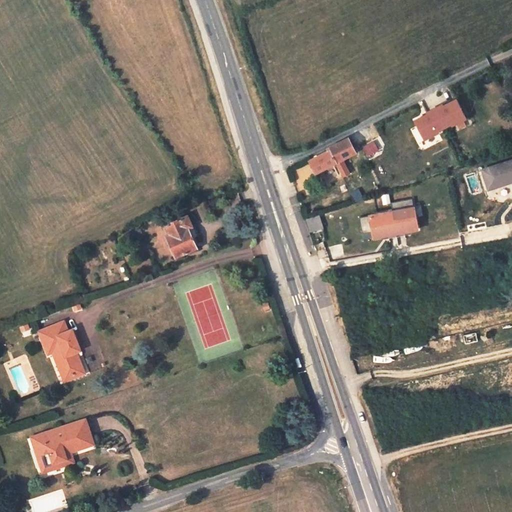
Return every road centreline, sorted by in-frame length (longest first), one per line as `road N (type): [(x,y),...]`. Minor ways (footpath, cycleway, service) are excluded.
road 1 (primary): [(352,441),(205,0)]
road 2 (residential): [(122,511),(352,441)]
road 3 (track): [(511,425),(361,465)]
